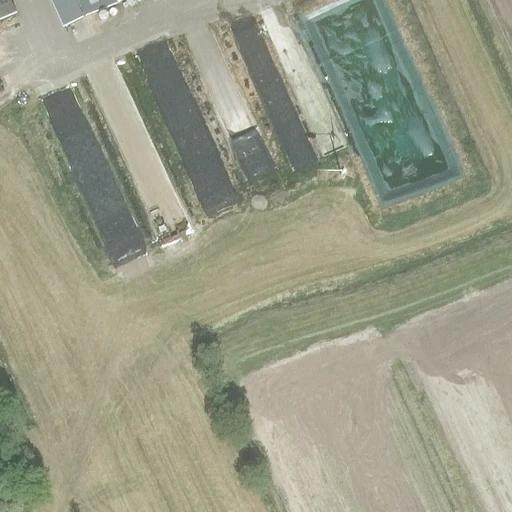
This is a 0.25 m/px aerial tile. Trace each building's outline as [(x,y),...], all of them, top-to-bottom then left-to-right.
[(0,0),(0,22),(18,14),(11,0),(0,0)] [(57,0),(69,25),(125,0),(57,0)] [(143,57),(200,215),(232,204),(175,46),(143,57)] [(249,60),(266,56),(264,46),(247,50),(249,60)] [(276,131),(294,169),(317,159),(299,120),(276,131)] [(332,155),(342,141),(328,131),(318,145),(332,155)] [(190,232),(185,221),(156,234),(162,246),(190,232)]
